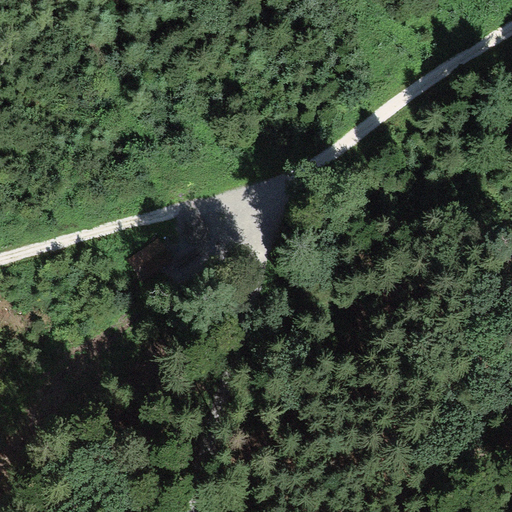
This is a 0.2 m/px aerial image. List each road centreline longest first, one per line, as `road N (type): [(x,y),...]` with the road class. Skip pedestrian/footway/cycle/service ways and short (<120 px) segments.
road 1 (track): [(180,511),(269,199),(511,23)]
road 2 (track): [(0,270),(269,199)]
